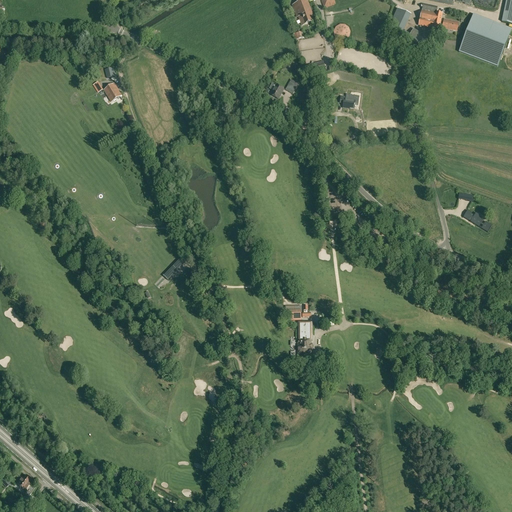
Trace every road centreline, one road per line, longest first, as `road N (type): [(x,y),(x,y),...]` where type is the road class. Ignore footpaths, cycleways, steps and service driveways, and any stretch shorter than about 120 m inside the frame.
road 1 (unclassified): [(511,281),(420,238),(281,118),(112,30)]
road 2 (track): [(443,250),(441,213),(412,113),(415,78),(434,36)]
